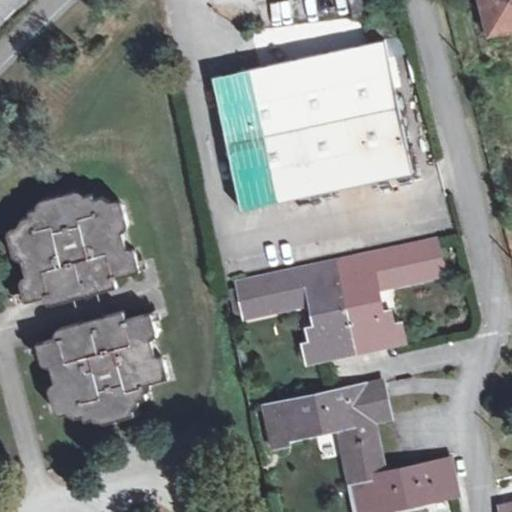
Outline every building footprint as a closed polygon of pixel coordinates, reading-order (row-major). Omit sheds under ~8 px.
[(493,6),(500,32),(511,28),(511,0),(484,0),(486,8),(493,6)] [(493,6),(486,8),(493,34),(500,32),(493,6)] [(337,52),(365,186),(414,174),(386,41),(337,52)] [(365,186),(337,52),(210,79),(238,213),(365,186)] [(77,296),(101,290),(118,285),(116,277),(142,269),(137,253),(131,255),(122,224),(128,222),(123,204),(112,207),(110,201),(102,196),(93,199),(92,193),(76,198),(74,191),(42,200),(44,207),(29,212),(30,216),(23,218),(18,228),(20,234),(9,237),(14,253),(21,251),(28,282),(22,284),(27,301),(52,294),(55,303),(77,296)] [(371,342),(397,337),(395,326),(392,314),(383,316),(377,289),(444,275),(437,243),(243,285),(250,317),(315,303),(321,330),(311,332),(313,343),(316,354),(341,349),(343,356),(373,350),(371,342)] [(101,290),(77,296),(84,320),(108,314),(101,290)] [(125,309),(108,314),(84,320),(62,327),(64,335),(39,343),(43,360),(51,358),(59,390),(53,392),(57,409),(68,405),(71,411),(78,416),(86,414),(88,419),(104,415),(106,422),(138,413),(134,400),(150,396),(145,383),(173,376),(168,359),(161,360),(152,329),(158,327),(153,311),(127,318),(125,309)] [(371,342),(373,350),(406,342),(403,325),(395,326),(397,337),(371,342)] [(316,354),(313,343),(306,345),(310,364),(343,356),(341,349),(316,354)] [(371,405),(388,402),(384,384),(270,410),(276,441),(341,427),(358,511),(393,511),(393,508),(459,494),(451,462),(386,476),(374,420),(371,405)] [(371,405),(374,420),(391,416),(388,402),(371,405)]
